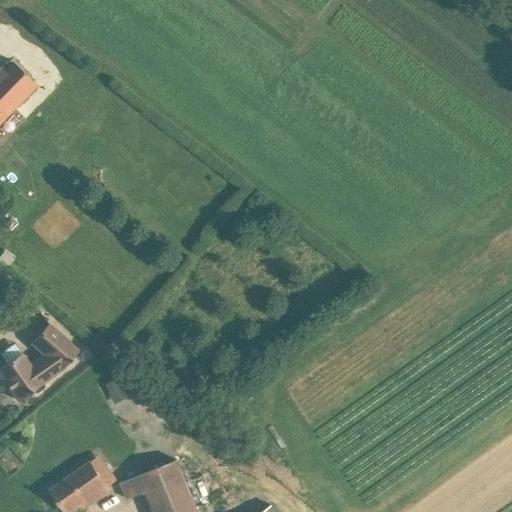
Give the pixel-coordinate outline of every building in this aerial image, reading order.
[(0,123),(38,86),(10,59),(0,69),(0,123)] [(0,262),(7,268),(15,257),(5,249),(0,254),(0,262)] [(0,375),(18,400),(26,394),(32,390),(34,392),(37,392),(43,387),(43,385),(42,382),(63,368),(78,348),(46,323),(29,344),(45,357),(31,367),(21,353),(0,367),(0,375)] [(112,398),(127,389),(120,376),(105,384),(112,398)] [(511,427),(376,511),(488,511),(511,497),(511,427)] [(65,511),(69,511),(75,508),(82,503),(84,507),(111,489),(91,460),(50,490),(65,511)] [(120,484),(126,499),(144,492),(152,511),(199,511),(179,461),(120,484)]
